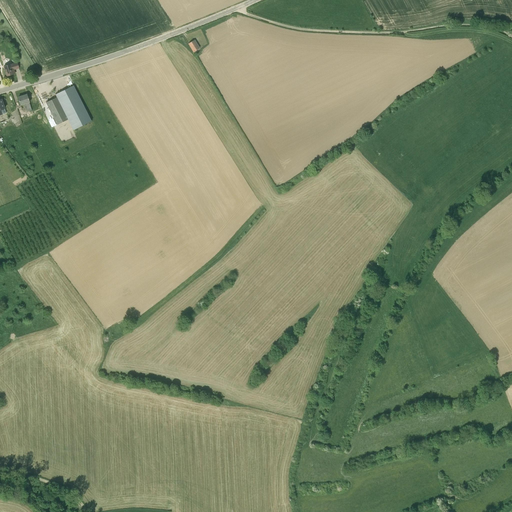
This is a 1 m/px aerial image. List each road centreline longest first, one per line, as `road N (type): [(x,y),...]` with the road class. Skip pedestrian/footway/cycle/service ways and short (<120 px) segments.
road 1 (unclassified): [(0,90),(255,0)]
road 2 (track): [(497,28),(318,30),(238,7)]
